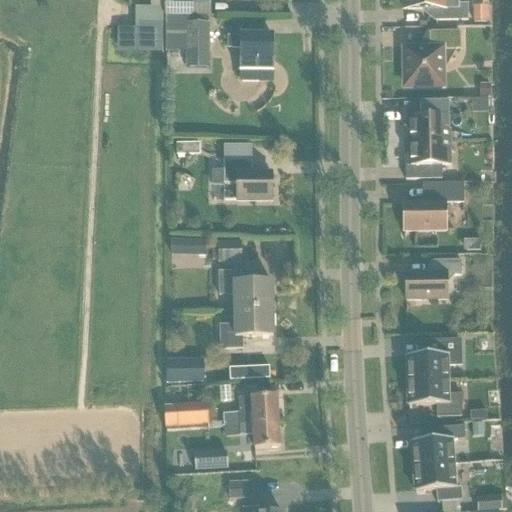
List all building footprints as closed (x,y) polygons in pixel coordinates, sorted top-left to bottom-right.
[(180,18),(206,18),(210,18),(210,0),(163,0),(164,18),(180,18)] [(403,0),(404,11),(419,11),(434,22),(468,22),(467,5),(459,5),(458,0),(403,0)] [(139,53),(163,53),(163,8),(140,7),(139,53)] [(185,25),(186,53),(210,53),(209,24),(206,24),(206,18),(180,18),(180,25),(185,25)] [(427,35),(430,35),(430,50),(404,51),(404,89),(443,88),(442,51),(460,51),(460,33),(427,34),(427,35)] [(272,74),(272,37),(239,37),(239,38),(227,38),(227,50),(239,50),(239,74),(272,74)] [(408,119),(408,143),(449,143),(448,118),(434,119),(434,105),(404,105),(404,119),(408,119)] [(449,167),(449,143),(408,143),(409,167),(405,167),(405,181),(442,181),(441,167),(449,167)] [(252,147),(242,147),(223,147),(223,185),(235,185),(236,202),(272,202),(272,176),(252,176),(252,147)] [(432,204),(403,205),(403,234),(446,233),(445,205),(463,205),(463,185),(431,185),(432,204)] [(242,264),(241,243),(218,244),(218,265),(242,264)] [(176,259),(210,259),(209,244),(176,245),(176,259)] [(433,275),(405,275),(406,302),(447,302),(446,279),(461,279),(461,263),(433,263),(433,275)] [(232,312),(272,311),(271,284),(241,285),(241,273),(218,273),(219,297),(232,297),(232,312)] [(273,338),(272,311),(232,312),(233,327),(219,327),(220,351),(243,351),(243,339),(273,338)] [(459,343),(423,344),(423,358),(408,358),(409,383),(448,382),(448,368),(460,367),(459,343)] [(204,384),(204,361),(177,362),(177,385),(204,384)] [(269,379),(268,367),(228,369),(229,381),(269,379)] [(448,382),(409,383),(410,408),(435,407),(435,415),(461,415),(460,396),(448,397),(448,382)] [(276,398),(239,401),(240,416),(224,417),(225,428),(241,427),(252,426),(278,425),(276,398)] [(207,426),(206,405),(178,407),(179,428),(207,426)] [(278,425),(252,426),(254,451),(279,450),(278,425)] [(241,427),(225,428),(226,438),(241,437),(241,427)] [(464,428),(428,431),(429,443),(411,444),(413,469),(454,466),(452,442),(465,441),(464,428)] [(198,471),(230,470),(230,452),(197,453),(198,471)] [(454,466),(413,469),(415,494),(436,492),(437,504),(462,502),(461,489),(456,490),(454,466)] [(228,482),(229,500),(256,499),(256,481),(228,482)] [(482,497),(482,510),(498,510),(499,498),(482,497)]
